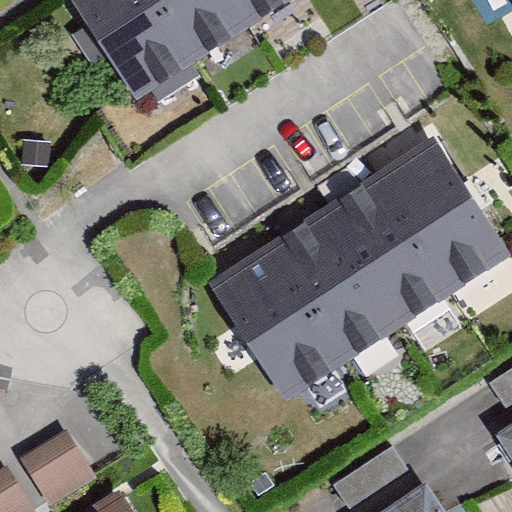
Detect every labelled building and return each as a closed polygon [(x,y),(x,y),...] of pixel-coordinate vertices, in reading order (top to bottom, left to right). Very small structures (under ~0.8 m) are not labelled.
[(79,0),(151,106),(309,0),(79,0)] [(511,251),(439,141),(217,286),(297,407),(511,266),(511,251)] [(511,376),(494,388),(508,411),(511,408),(511,376)] [(74,441),(28,468),(54,511),(57,511),(101,486),(74,441)] [(339,488),(352,508),(408,471),(394,451),(339,488)] [(38,511),(15,476),(0,485),(0,511),(38,511)] [(405,511),(448,511),(434,492),(405,511)] [(136,511),(128,499),(106,511),(136,511)]
